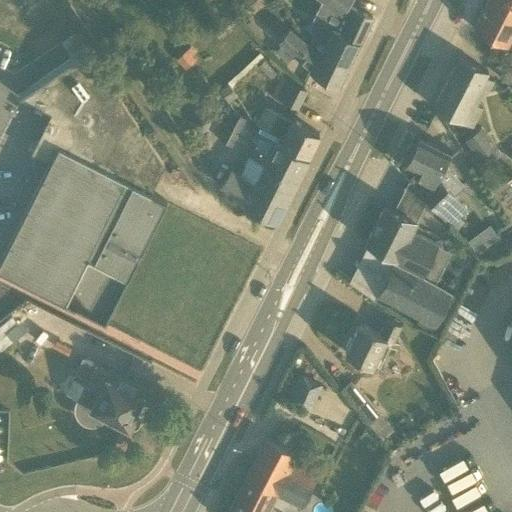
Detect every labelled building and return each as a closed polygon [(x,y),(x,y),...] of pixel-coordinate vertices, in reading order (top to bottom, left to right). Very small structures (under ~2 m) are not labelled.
[(246,0),(245,1),(253,12),(268,0),(246,0)] [(317,53),(348,67),(372,16),(349,5),(351,0),(322,0),(312,18),(311,33),(307,43),(317,53)] [(507,45),(511,33),(511,0),(488,0),(474,28),(507,45)] [(339,86),(348,67),(317,53),(307,43),(289,28),(279,41),(312,68),(310,72),(339,86)] [(88,52),(21,97),(51,113),(31,152),(50,162),(0,261),(0,268),(74,305),(73,308),(129,336),(122,350),(189,384),(258,248),(234,236),(235,234),(226,230),(209,222),(150,192),(164,165),(88,52)] [(488,90),(494,79),(487,75),(489,71),(460,56),(434,107),(472,126),(483,106),(474,101),(481,87),(488,90)] [(298,106),(306,91),(291,83),(284,99),(298,106)] [(271,96),(268,105),(294,116),(297,107),(271,96)] [(234,111),(219,139),(231,145),(235,136),(242,123),(245,117),(234,111)] [(319,133),(277,112),(268,131),(282,138),(279,142),(307,156),(319,133)] [(196,116),(193,120),(194,125),(196,130),(201,132),(210,120),(208,115),(202,114),(196,116)] [(257,130),(253,128),(246,142),(278,158),(275,163),(278,165),(276,169),(296,179),(307,156),(279,142),(282,138),(268,131),(259,126),(257,130)] [(496,146),(497,146),(482,126),(465,139),(480,158),(496,146)] [(450,223),(467,207),(454,194),(440,177),(451,153),(419,137),(406,162),(421,170),(417,177),(429,183),(423,194),(450,223)] [(278,158),(246,142),(246,143),(242,150),(251,156),(242,177),(230,169),(218,184),(242,201),(276,218),(296,179),(276,169),(278,165),(275,163),(278,158)] [(496,146),(480,158),(486,166),(502,153),(496,146)] [(508,183),(511,179),(511,168),(502,175),(508,183)] [(435,323),(452,291),(433,281),(424,276),(438,248),(439,246),(411,231),(417,221),(384,204),(365,242),(395,257),(377,293),(435,323)] [(487,221),(464,237),(474,250),(496,234),(487,221)] [(511,229),(502,236),(509,247),(511,244),(511,229)] [(379,368),(401,324),(387,317),(380,332),(359,322),(345,351),(379,368)] [(139,415),(136,412),(134,411),(145,388),(96,365),(96,363),(83,357),(73,377),(86,384),(78,400),(76,407),(77,414),(82,419),(88,422),(94,422),(100,419),(105,414),(129,426),(134,427),(138,425),(140,420),(139,415)] [(309,410),(322,384),(299,372),(286,398),(309,410)] [(382,439),(393,429),(350,380),(340,389),(382,439)] [(294,460),(298,453),(265,437),(227,511),(266,511),(276,493),(303,507),(320,473),(294,460)]
